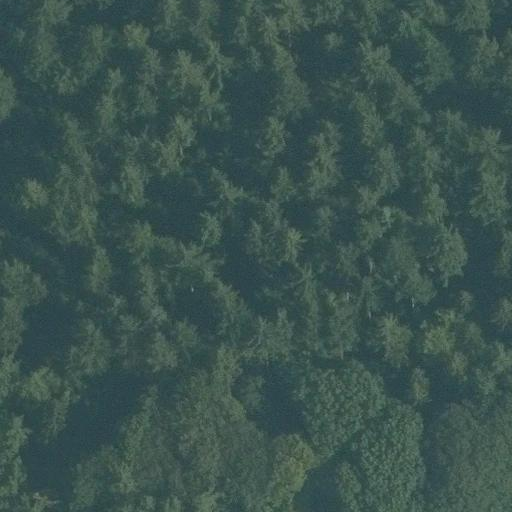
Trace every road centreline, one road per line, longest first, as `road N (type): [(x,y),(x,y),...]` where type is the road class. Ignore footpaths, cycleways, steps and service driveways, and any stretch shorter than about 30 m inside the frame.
road 1 (track): [(76,483),(137,455),(169,452),(208,454),(355,491),(410,480),(442,463)]
road 2 (track): [(442,463),(511,351)]
